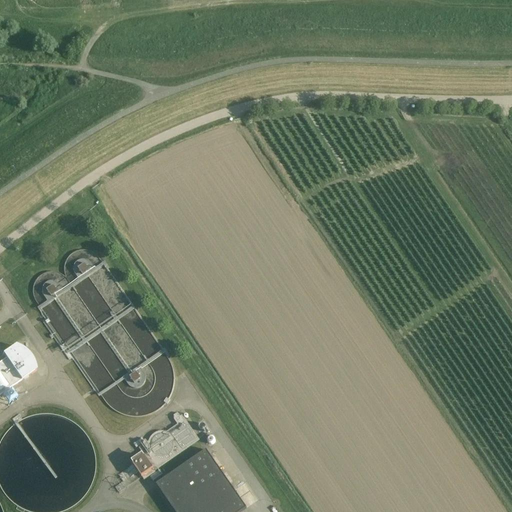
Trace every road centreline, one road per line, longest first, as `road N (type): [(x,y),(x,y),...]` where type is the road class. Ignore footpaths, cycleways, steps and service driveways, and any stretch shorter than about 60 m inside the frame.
road 1 (unclassified): [(511,98),(335,97),(201,126),(147,147),(0,251)]
road 2 (track): [(97,11),(263,0)]
road 3 (track): [(164,94),(79,69),(97,11)]
